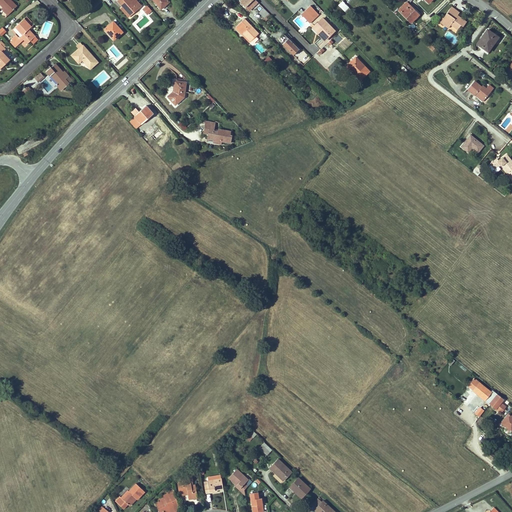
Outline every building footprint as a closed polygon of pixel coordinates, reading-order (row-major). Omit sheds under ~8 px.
[(17,6),(11,0),(0,0),(0,3),(4,7),(10,14),(17,6)] [(141,6),(135,0),(118,0),(117,1),(123,7),(124,8),(123,9),(130,16),(141,6)] [(169,2),(167,0),(152,0),(160,8),(165,4),(166,5),(169,2)] [(242,0),(240,2),(249,11),(258,2),(255,0),(242,0)] [(343,1),(338,5),(344,12),(349,8),(343,1)] [(419,15),(406,2),(398,10),(411,23),(419,15)] [(302,16),(304,18),(309,24),(319,15),(310,6),(301,14),(302,16)] [(130,16),(123,9),(124,8),(123,7),(121,9),(128,18),(130,16)] [(466,22),(457,15),(454,13),(456,11),(451,7),(443,18),(445,20),(442,24),(448,28),(451,24),(458,29),(461,25),(463,27),(466,22)] [(259,13),(264,18),(269,14),(263,8),(259,13)] [(271,16),(269,14),(264,18),(261,21),(264,24),(266,20),(271,16)] [(322,18),(314,26),(320,32),(318,33),(325,40),(334,31),(322,18)] [(258,34),(244,19),(235,27),(249,42),(258,34)] [(33,39),(35,37),(29,30),(31,27),(24,20),(16,27),(23,35),(19,38),(16,35),(13,39),(11,42),(16,47),(25,40),(28,43),(30,42),(33,44),(35,41),(33,39)] [(123,33),(113,22),(105,29),(114,40),(123,33)] [(477,44),(486,50),(492,40),(494,42),(498,37),(487,30),(477,44)] [(283,34),(279,39),(283,43),(282,44),(293,55),(299,50),(283,34)] [(272,42),(267,37),(261,43),(266,47),(272,42)] [(488,51),(494,42),(492,40),(486,50),(488,51)] [(0,69),(10,60),(2,53),(5,50),(4,48),(7,46),(1,41),(0,42),(0,44),(1,45),(0,45),(0,69)] [(98,62),(81,43),(76,47),(79,50),(72,56),(79,63),(83,60),(84,59),(86,61),(84,62),(91,69),(98,62)] [(262,62),(268,68),(273,62),(268,57),(262,62)] [(352,60),(346,66),(359,80),(369,71),(357,58),(353,62),(352,60)] [(69,77),(64,71),(63,72),(55,64),(51,68),(50,67),(46,71),(50,76),(51,75),(58,84),(59,83),(62,86),(67,82),(65,80),(69,77)] [(38,83),(45,77),(40,72),(34,78),(38,83)] [(175,81),(173,92),(168,97),(175,105),(184,97),(186,82),(185,82),(176,81),(175,81)] [(467,89),(474,95),(476,93),(484,99),(493,88),(489,85),(486,88),(482,86),(481,86),(474,81),(467,89)] [(61,90),(69,84),(67,82),(62,86),(59,83),(58,84),(57,85),(61,90)] [(482,102),(484,99),(476,93),(474,95),(482,102)] [(135,117),(129,122),(136,129),(153,114),(146,106),(139,112),(135,108),(131,112),(135,117)] [(184,130),(186,129),(178,120),(176,121),(184,130)] [(208,133),(208,134),(207,139),(214,140),(213,142),(221,144),(221,141),(230,143),(231,136),(230,135),(230,131),(218,129),(218,131),(218,132),(213,131),(213,130),(214,127),(212,127),(213,123),(206,122),(203,132),(208,133)] [(154,130),(151,126),(145,132),(148,136),(154,130)] [(158,134),(154,130),(148,136),(152,139),(158,134)] [(470,135),(461,146),(468,152),(472,147),(474,148),(473,149),(478,152),(483,146),(470,135)] [(498,161),(497,159),(491,163),(495,168),(500,164),(507,173),(508,172),(511,176),(511,161),(506,155),(498,161)] [(473,390),(473,391),(485,400),(491,392),(479,383),(478,384),(473,380),(468,386),(473,390)] [(497,394),(493,391),(486,401),(489,404),(497,394)] [(503,399),(497,394),(489,404),(501,413),(506,407),(501,403),(503,399)] [(480,407),(475,413),(479,417),(485,411),(480,407)] [(511,416),(508,414),(501,423),(505,426),(504,428),(505,430),(507,427),(511,431),(511,429),(511,416)] [(272,450),(264,443),(259,448),(267,456),(272,450)] [(282,480),(285,477),(286,479),(292,472),(278,459),(270,468),(282,480)] [(228,478),(235,484),(240,488),(239,489),(242,492),(244,491),(244,492),(244,490),(247,487),(244,484),(248,480),(237,469),(228,478)] [(178,483),(177,483),(179,495),(186,494),(186,493),(188,492),(188,494),(188,499),(197,497),(196,486),(191,486),(190,481),(193,480),(192,476),(185,477),(182,479),(183,482),(178,483)] [(298,478),(291,486),(297,492),(298,491),(299,493),(297,495),(301,498),(310,489),(298,478)] [(210,493),(209,491),(217,490),(223,489),(222,479),(207,481),(208,485),(204,485),(205,493),(210,493)] [(120,496),(115,501),(123,509),(128,504),(134,497),(136,499),(137,500),(145,492),(136,484),(129,491),(128,491),(121,498),(120,496)] [(290,487),(297,495),(299,493),(298,491),(297,492),(291,486),(290,487)] [(159,501),(155,503),(159,511),(161,511),(164,511),(170,511),(171,511),(179,507),(174,490),(167,493),(163,496),(164,497),(158,500),(159,501)] [(257,492),(250,493),(252,511),(263,511),(262,504),(261,498),(258,499),(257,492)] [(136,499),(134,497),(128,504),(129,506),(136,499)] [(312,506),(315,509),(322,502),(318,499),(312,506)] [(334,511),(323,501),(322,502),(315,509),(315,510),(316,511),(334,511)]
